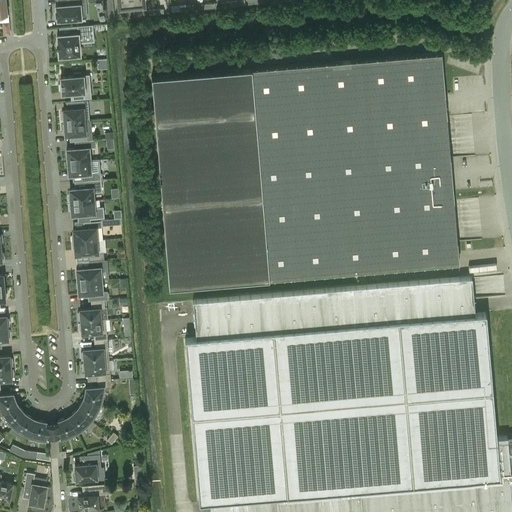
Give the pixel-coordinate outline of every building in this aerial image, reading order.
[(66,0),(67,3),(54,4),(55,9),(54,9),(54,17),(55,17),(56,21),(60,21),(60,22),(72,21),(72,20),(82,19),(81,2),(86,2),(85,0),(66,0)] [(106,0),(108,22),(115,22),(112,0),(106,0)] [(78,36),(93,34),(92,24),(70,26),(71,33),(57,35),(57,42),(56,42),(57,49),(58,49),(58,56),(80,55),(78,36)] [(441,52),(251,68),(151,77),(168,287),(458,262),(441,52)] [(73,75),(60,77),(61,83),(59,83),(60,91),(61,90),(62,93),(75,91),(76,98),(91,97),(89,82),(84,83),(83,74),(81,75),(80,72),(73,72),(73,75)] [(64,119),(64,122),(84,120),(83,112),(88,112),(87,100),(75,101),(76,108),(63,109),(63,112),(61,112),(62,120),(64,119)] [(85,128),(84,120),(64,122),(64,124),(62,124),(63,132),(65,132),(65,135),(78,134),(78,141),(91,140),(90,128),(85,128)] [(91,140),(78,141),(79,148),(66,149),(67,162),(91,160),(91,159),(90,159),(89,148),(96,147),(95,139),(91,140)] [(82,180),(86,180),(100,179),(100,171),(92,172),(91,160),(67,162),(68,174),(81,173),(82,180)] [(101,191),(100,179),(86,180),(87,187),(70,189),(70,193),(67,194),(68,201),(71,200),(71,201),(93,200),(92,192),(101,191)] [(94,207),(93,200),(71,201),(71,202),(68,203),(69,210),(71,209),(72,214),(89,213),(90,218),(103,217),(102,207),(94,207)] [(71,235),(72,241),(96,239),(96,227),(101,227),(101,220),(83,222),(83,226),(82,228),(73,229),(73,235),(71,235)] [(104,259),(103,252),(97,252),(96,239),(72,241),(72,248),(74,248),(75,254),(88,253),(88,260),(104,259)] [(104,259),(88,260),(89,266),(75,267),(76,281),(109,278),(107,259),(104,259)] [(511,511),(511,500),(511,485),(511,484),(511,435),(496,437),(485,312),(474,313),(471,276),(192,300),(195,337),(185,338),(198,502),(209,501),(210,511),(511,511)] [(88,300),(91,300),(108,299),(107,290),(103,291),(102,279),(109,279),(109,278),(76,281),(77,295),(87,294),(88,300)] [(100,319),(107,318),(106,299),(108,299),(91,300),(92,308),(79,309),(80,312),(77,312),(78,319),(80,319),(80,321),(100,319)] [(0,327),(7,327),(7,325),(9,325),(8,318),(6,318),(6,315),(0,315),(0,327)] [(94,332),(94,340),(106,339),(106,331),(101,331),(100,319),(80,321),(81,323),(78,323),(79,330),(81,330),(81,333),(94,332)] [(0,327),(0,339),(8,339),(7,336),(10,336),(9,329),(7,329),(7,327),(0,327)] [(84,359),(84,361),(108,359),(106,339),(94,340),(95,348),(83,349),(83,352),(81,352),(81,359),(84,359)] [(0,368),(10,367),(10,365),(12,365),(12,358),(9,358),(9,355),(0,355),(0,368)] [(97,372),(98,380),(110,379),(108,359),(84,361),(84,362),(81,363),(82,370),(85,370),(85,373),(97,372)] [(0,380),(11,379),(11,376),(13,376),(13,368),(10,369),(10,367),(0,368),(0,380)] [(110,385),(110,379),(98,380),(98,386),(85,387),(85,389),(85,391),(85,392),(84,395),(83,397),(99,404),(100,402),(101,400),(101,397),(102,395),(102,392),(103,389),(103,387),(103,385),(110,385)] [(0,408),(1,410),(2,412),(17,403),(16,401),(14,398),(14,397),(13,395),(13,393),(0,394),(0,392),(0,408)] [(99,406),(99,404),(83,397),(82,400),(81,402),(80,403),(79,405),(78,406),(77,408),(90,419),(92,417),(93,415),(94,414),(96,411),(98,408),(99,406)] [(17,404),(17,403),(2,412),(3,413),(4,415),(5,417),(7,419),(9,421),(10,422),(11,424),(13,425),(25,412),(22,410),(20,408),(19,406),(17,404)] [(69,414),(68,416),(77,431),(79,429),(81,428),(84,425),(87,423),(88,421),(90,419),(77,408),(75,410),(72,412),(70,414),(69,414)] [(26,413),(25,412),(13,425),(16,428),(19,429),(21,431),(23,432),(26,433),(28,435),(34,418),(33,417),(29,415),(28,414),(26,413)] [(59,436),(59,437),(62,437),(64,436),(67,435),(69,434),(73,433),(77,431),(68,416),(65,417),(62,418),(59,419),(58,420),(58,423),(59,436)] [(46,424),(46,421),(44,420),(40,420),(38,419),(35,418),(34,418),(28,435),(31,436),(34,436),(38,437),(40,438),(43,438),(47,438),(47,436),(46,424)] [(53,423),(46,424),(47,436),(54,436),(59,436),(58,423),(53,423)] [(9,450),(23,456),(24,449),(12,443),(9,450)] [(37,451),(24,449),(23,456),(36,458),(37,451)] [(96,467),(101,466),(100,453),(88,454),(87,454),(87,463),(74,464),(75,473),(74,475),(74,479),(76,481),(81,481),(82,479),(97,478),(96,467)] [(33,505),(37,506),(39,504),(43,505),(46,485),(33,483),(34,473),(26,471),(24,486),(31,488),(29,502),(32,503),(33,505)] [(9,500),(12,483),(0,480),(1,474),(0,473),(0,497),(1,498),(0,499),(7,501),(7,499),(9,500)] [(78,509),(98,507),(105,507),(104,493),(111,493),(110,483),(92,485),(93,492),(86,492),(84,495),(77,495),(78,509)]
